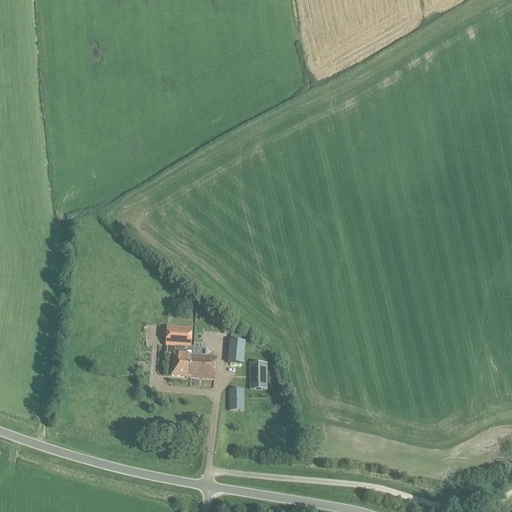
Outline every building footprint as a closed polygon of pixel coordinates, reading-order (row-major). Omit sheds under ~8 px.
[(168,327),(166,347),(167,347),(175,347),(191,348),(192,329),(168,327)] [(241,363),(242,341),(230,341),(229,363),(241,363)] [(174,355),(173,378),(191,380),(192,356),(193,348),(191,348),(175,347),(175,355),(174,355)] [(192,356),(191,380),(216,382),(217,358),(192,356)] [(267,373),(267,364),(250,364),(250,373),(250,390),(267,390),(267,373)] [(245,412),(245,390),(229,390),(229,412),(245,412)]
